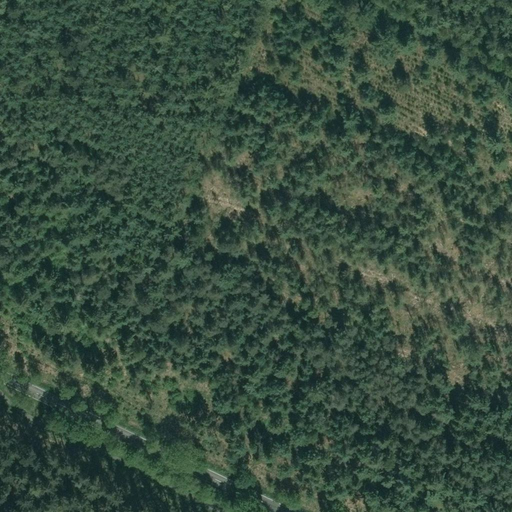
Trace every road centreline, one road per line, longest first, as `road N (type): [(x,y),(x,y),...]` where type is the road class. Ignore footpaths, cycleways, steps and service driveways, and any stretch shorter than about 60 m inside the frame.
road 1 (track): [(276,0),(103,427)]
road 2 (secondary): [(279,511),(0,377)]
road 3 (track): [(379,0),(511,72)]
